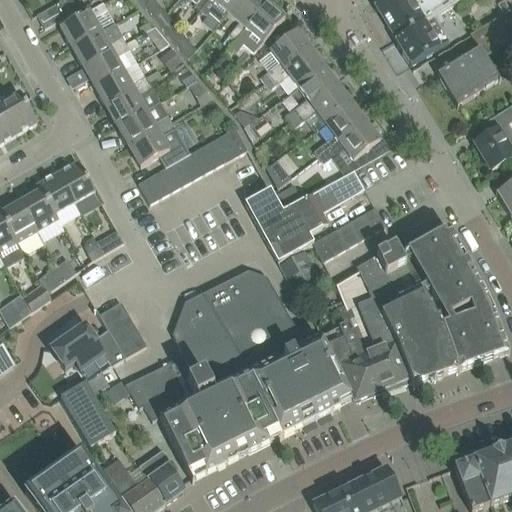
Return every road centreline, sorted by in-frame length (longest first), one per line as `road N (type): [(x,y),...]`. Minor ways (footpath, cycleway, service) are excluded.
road 1 (tertiary): [(511,293),(387,92),(325,9)]
road 2 (tertiary): [(283,493),(404,432),(511,394)]
road 3 (residential): [(0,183),(76,141),(0,13)]
